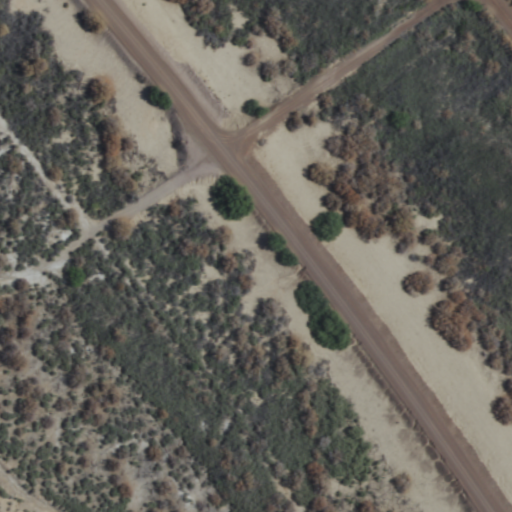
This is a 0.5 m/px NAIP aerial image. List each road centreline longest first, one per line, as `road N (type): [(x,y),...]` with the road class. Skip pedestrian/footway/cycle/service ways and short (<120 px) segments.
road 1 (residential): [(483,511),(227,157),(98,0)]
road 2 (track): [(227,157),(442,0)]
